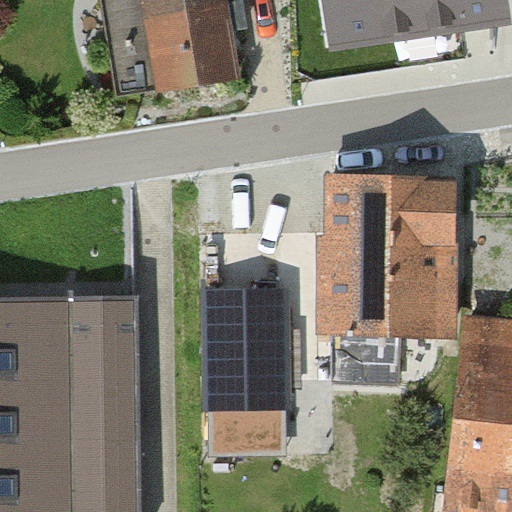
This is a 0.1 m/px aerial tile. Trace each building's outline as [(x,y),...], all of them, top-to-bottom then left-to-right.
[(223,0),(108,0),(125,98),(237,80),(223,0)] [(334,0),(341,38),(498,16),(495,0),(334,0)] [(454,180),(331,176),(324,382),(395,384),(396,334),(449,335),(454,180)] [(285,293),(209,293),(209,457),(244,456),(244,404),(286,404),(285,293)] [(141,511),(139,297),(0,299),(0,511),(141,511)] [(445,507),(491,511),(511,511),(511,337),(465,332),(445,507)]
